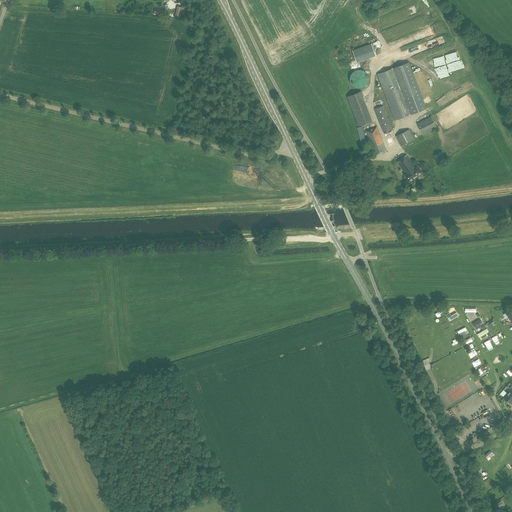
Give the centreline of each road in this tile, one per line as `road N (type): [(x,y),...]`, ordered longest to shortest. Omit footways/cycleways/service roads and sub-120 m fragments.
road 1 (secondary): [(473,511),(291,146)]
road 2 (track): [(0,251),(333,236)]
road 3 (track): [(317,202),(0,216)]
road 4 (unclassified): [(291,146),(249,155),(0,94)]
road 5 (track): [(317,202),(511,187)]
road 6 (secondary): [(291,146),(220,0)]
